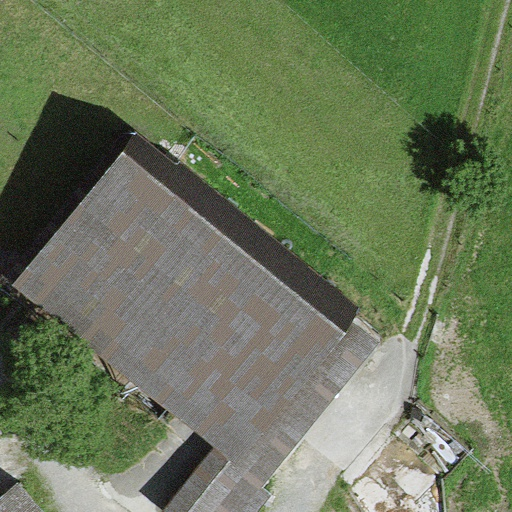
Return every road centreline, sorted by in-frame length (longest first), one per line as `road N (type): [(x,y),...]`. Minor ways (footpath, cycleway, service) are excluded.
road 1 (track): [(321,511),(414,365),(511,14)]
road 2 (track): [(0,374),(44,459),(99,511)]
